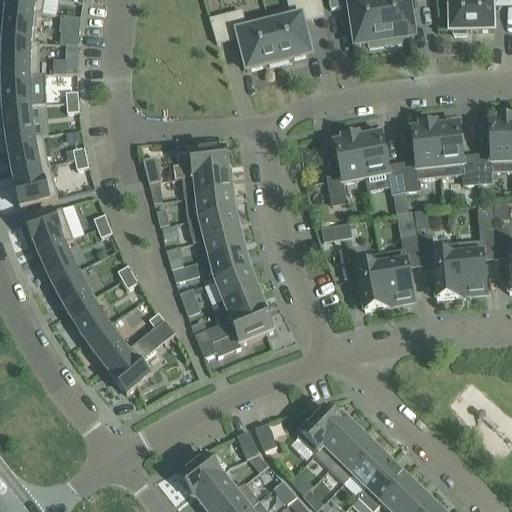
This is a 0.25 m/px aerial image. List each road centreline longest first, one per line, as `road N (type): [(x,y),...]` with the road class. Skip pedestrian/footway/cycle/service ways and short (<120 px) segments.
road 1 (residential): [(263,129),(286,253),(323,343),(346,363)]
road 2 (residential): [(511,84),(342,104),(263,129)]
road 3 (residential): [(346,363),(170,432),(119,466)]
road 4 (residential): [(119,466),(64,404),(0,291)]
road 5 (residential): [(346,363),(496,511)]
road 6 (residential): [(511,335),(406,346),(346,363)]
road 7 (residential): [(263,129),(121,133)]
road 8 (residential): [(121,133),(116,102),(127,0)]
